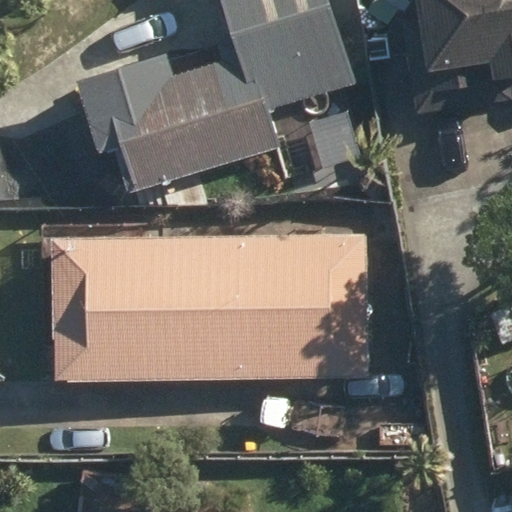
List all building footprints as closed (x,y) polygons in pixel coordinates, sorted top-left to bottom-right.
[(242,0),(254,38),(334,13),(329,0),(242,0)] [(511,0),(415,0),(418,20),(403,23),(418,113),(511,97),(511,0)] [(368,41),(371,62),(392,58),(388,39),(368,41)] [(107,92),(135,190),(281,147),(253,50),(107,92)] [(52,237),(52,379),(368,377),(367,235),(52,237)]
